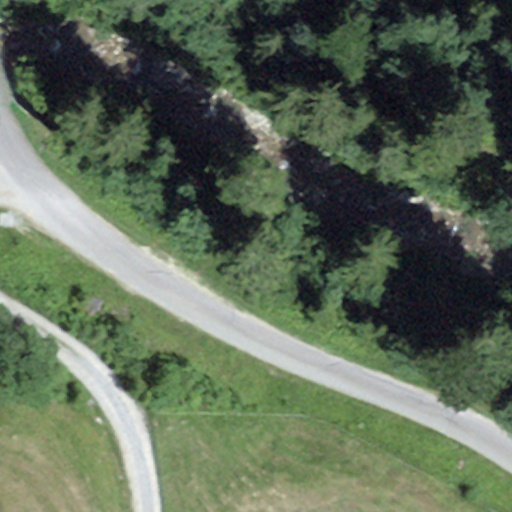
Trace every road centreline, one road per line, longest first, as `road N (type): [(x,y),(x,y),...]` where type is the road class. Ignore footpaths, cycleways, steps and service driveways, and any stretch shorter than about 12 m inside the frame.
road 1 (unclassified): [(0,140),(53,206),(289,362),(454,418),(511,454)]
road 2 (track): [(0,284),(114,385),(148,443),(158,511)]
